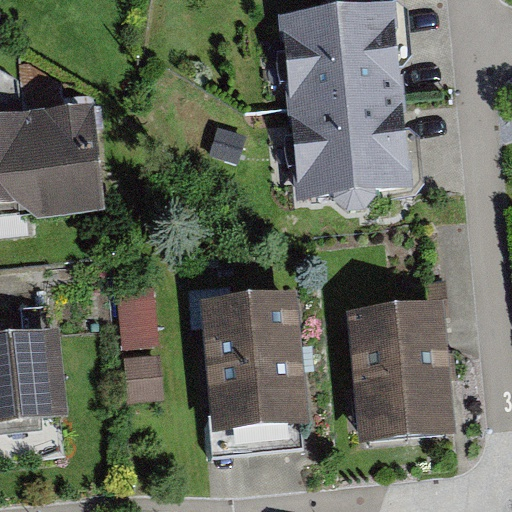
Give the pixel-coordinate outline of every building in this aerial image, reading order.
[(397,2),(278,15),(288,107),(407,94),(397,2)] [(0,69),(0,202),(17,201),(38,217),(107,209),(95,102),(23,111),(20,82),(0,69)] [(407,94),(288,107),(299,199),(416,188),(407,94)] [(154,289),(117,293),(123,350),(160,346),(154,289)] [(299,290),(202,299),(214,431),(311,422),(299,290)] [(445,300),(349,310),(363,442),(459,432),(445,300)] [(25,332),(0,334),(0,422),(71,415),(62,327),(53,328),(51,307),(23,310),(25,332)] [(160,356),(125,360),(130,405),(166,401),(160,356)]
